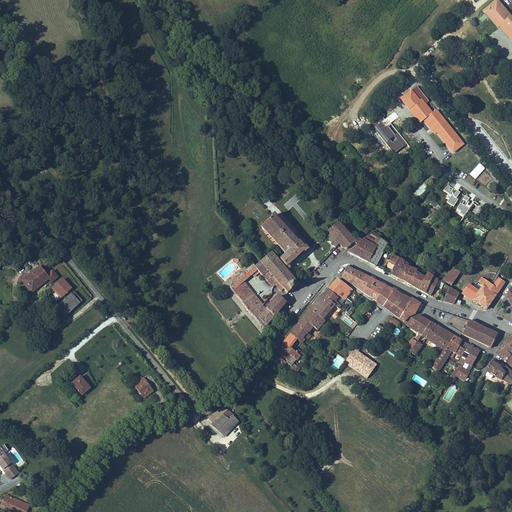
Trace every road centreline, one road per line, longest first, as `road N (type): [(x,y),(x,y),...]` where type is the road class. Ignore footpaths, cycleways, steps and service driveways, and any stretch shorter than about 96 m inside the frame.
road 1 (residential): [(511,216),(453,175),(387,97),(487,0)]
road 2 (residential): [(200,413),(0,178)]
road 3 (tertiary): [(200,413),(330,270)]
road 4 (tertiary): [(57,511),(132,431),(200,413)]
road 5 (residential): [(427,300),(428,316),(492,355),(506,328)]
